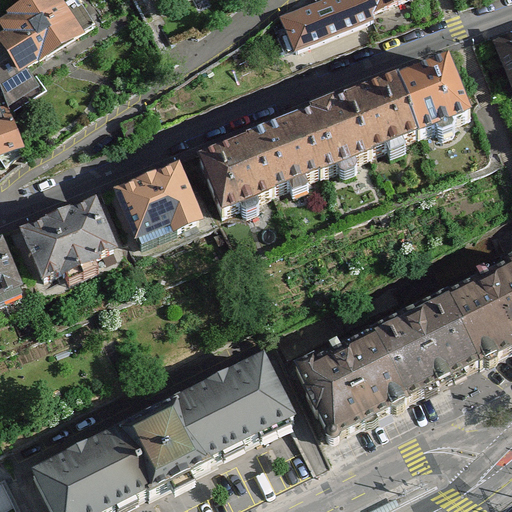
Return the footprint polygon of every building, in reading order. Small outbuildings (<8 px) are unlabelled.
[(86,43),(59,0),(32,0),(0,19),(0,52),(19,83),(86,43)] [(344,0),(280,26),(295,64),(430,9),(426,0),(344,0)] [(511,41),(498,47),(511,83),(511,41)] [(432,66),(195,164),(225,236),(462,139),(432,66)] [(8,108),(0,110),(0,165),(24,158),(8,108)] [(182,176),(116,200),(140,262),(205,238),(182,176)] [(92,210),(25,236),(43,284),(111,257),(92,210)] [(6,247),(0,248),(0,308),(26,299),(6,247)] [(511,268),(295,373),(330,444),(377,421),(446,388),(511,356),(511,268)] [(77,459),(30,483),(44,511),(119,511),(295,425),(265,365),(220,388),(149,423),(77,459)] [(0,511),(19,511),(5,483),(0,485),(0,511)] [(372,511),(394,511),(399,509),(395,501),(372,511)]
